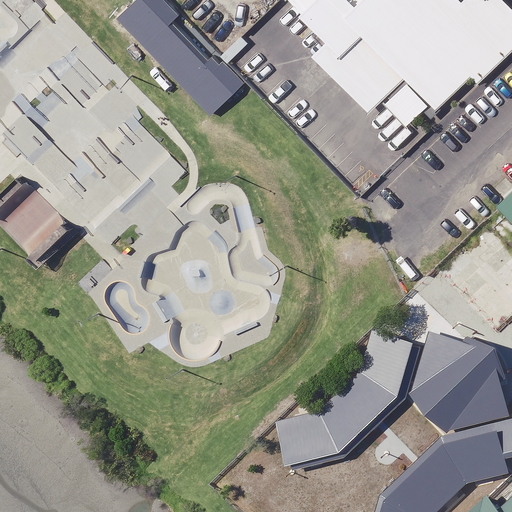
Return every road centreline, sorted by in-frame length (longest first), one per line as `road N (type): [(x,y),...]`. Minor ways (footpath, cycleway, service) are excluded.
road 1 (unknown): [(218,404),(405,224)]
road 2 (unclassified): [(405,224),(511,125)]
